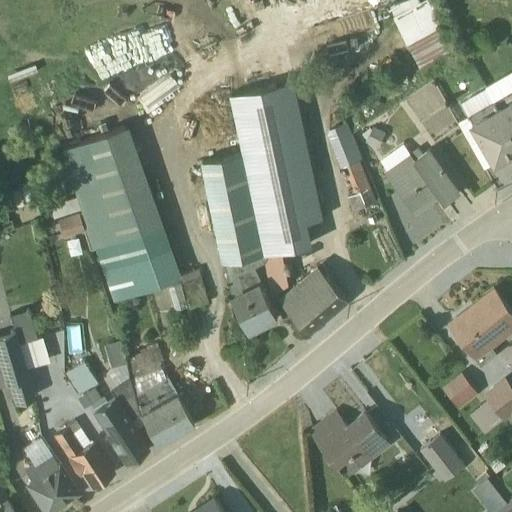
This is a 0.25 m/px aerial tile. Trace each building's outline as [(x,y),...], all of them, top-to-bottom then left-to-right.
[(455,58),(439,25),(406,42),(423,75),(455,58)] [(483,31),(460,43),(466,55),(490,43),(483,31)] [(486,86),(511,130),(511,73),(511,71),(494,81),(486,86)] [(294,83),(293,80),(229,94),(228,95),(241,152),(264,261),(272,294),(287,282),(281,251),(311,244),(312,243),(307,220),(321,217),(321,216),(294,83)] [(511,150),(511,130),(486,86),(459,101),(467,115),(468,114),(495,161),(511,150)] [(159,222),(126,125),(59,149),(93,245),(159,222)] [(342,131),(339,126),(328,130),(333,142),(330,143),(340,167),(343,166),(354,193),(347,196),(352,209),(375,200),(358,160),(360,160),(347,129),(342,131)] [(365,142),(378,147),(384,131),(372,126),(371,129),(369,127),(361,134),(366,140),(365,142)] [(402,143),(380,160),(386,169),(384,170),(413,210),(438,192),(444,200),(458,190),(427,148),(413,158),(402,143)] [(264,262),(241,152),(201,161),(200,161),(229,294),(247,330),(276,316),(277,315),(254,268),(264,262)] [(77,208),(77,207),(73,194),(46,203),(50,216),(77,208)] [(56,220),(61,236),(82,229),(77,213),(76,213),(56,220)] [(285,304),(278,310),(284,317),(291,312),(309,332),(347,298),(316,263),(278,296),(285,304)] [(511,327),(511,311),(493,287),(449,321),(476,355),(511,327)] [(34,337),(26,309),(9,314),(13,328),(0,332),(0,383),(6,382),(12,402),(33,396),(25,367),(17,343),(17,342),(34,337)] [(47,360),(40,336),(34,337),(17,342),(25,367),(47,360)] [(125,361),(118,339),(102,344),(109,366),(125,361)] [(153,441),(190,420),(165,375),(163,376),(157,361),(161,359),(155,342),(144,346),(143,346),(144,350),(127,356),(128,360),(125,361),(132,391),(137,410),(153,441)] [(82,361),(64,373),(77,393),(95,381),(82,361)] [(477,391),(460,370),(442,385),(458,406),(477,391)] [(469,413),(484,432),(503,418),(503,419),(511,412),(511,385),(504,375),(483,392),(487,399),(469,413)] [(93,387),(75,398),(81,408),(99,397),(93,387)] [(129,416),(114,393),(91,408),(124,460),(145,446),(127,418),(129,416)] [(361,465),(389,443),(364,410),(347,424),(335,410),(311,428),(312,433),(345,475),(360,463),(361,465)] [(74,420),(55,432),(89,483),(111,469),(91,438),(87,440),(74,420)] [(503,426),(500,423),(484,436),(483,435),(474,442),(481,450),(480,451),(495,470),(503,464),(485,441),(503,426)] [(511,447),(511,440),(502,428),(496,433),(509,449),(511,447)] [(440,429),(418,445),(442,477),(464,461),(440,429)] [(43,511),(45,511),(77,491),(56,460),(56,461),(48,450),(46,451),(37,437),(21,447),(31,461),(22,467),(29,479),(24,483),(43,511)] [(511,467),(502,475),(511,487),(511,467)] [(470,486),(492,510),(506,497),(484,473),(470,486)] [(0,511),(14,511),(0,490),(0,511)] [(511,496),(491,511),(508,511),(511,510),(511,496)] [(223,511),(214,497),(191,511),(223,511)]
